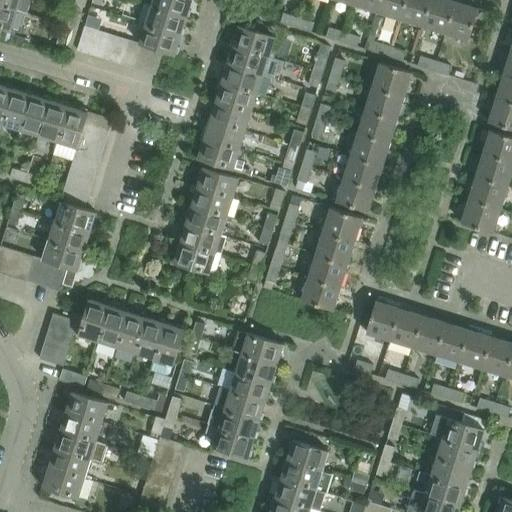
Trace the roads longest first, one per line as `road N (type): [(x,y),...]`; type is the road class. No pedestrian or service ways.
road 1 (residential): [(102,207),(138,95),(0,50)]
road 2 (tertiary): [(1,497),(24,414),(16,371),(0,342)]
